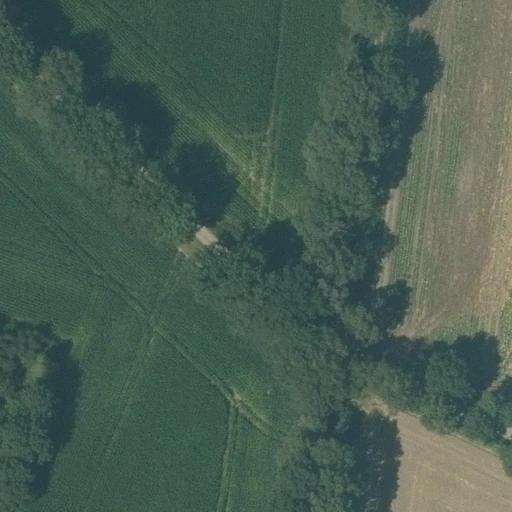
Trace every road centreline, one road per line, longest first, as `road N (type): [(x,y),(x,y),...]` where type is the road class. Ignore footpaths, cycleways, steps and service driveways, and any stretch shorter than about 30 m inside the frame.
road 1 (track): [(333,345),(0,37)]
road 2 (track): [(380,0),(333,345)]
road 3 (track): [(511,431),(333,345)]
road 4 (track): [(333,345),(317,511)]
